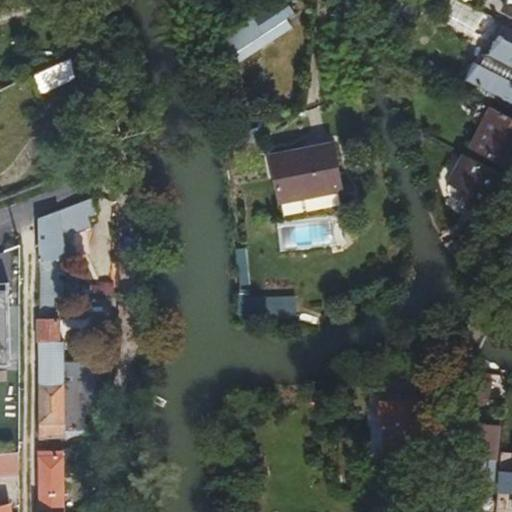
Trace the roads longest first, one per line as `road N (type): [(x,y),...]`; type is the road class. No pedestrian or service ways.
road 1 (residential): [(105,175),(123,202),(124,360),(106,427),(103,511)]
road 2 (residential): [(511,259),(448,389),(431,511)]
road 3 (residential): [(66,0),(105,175)]
